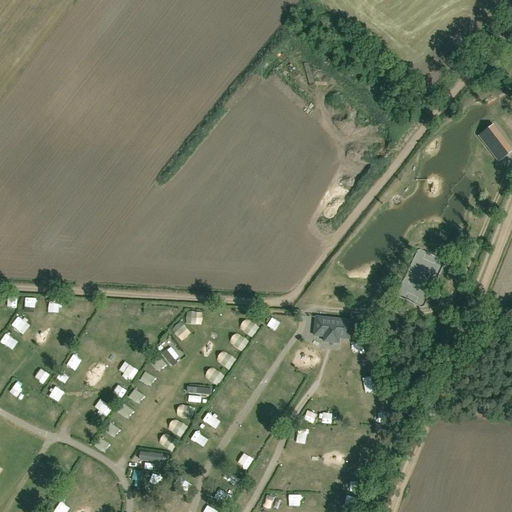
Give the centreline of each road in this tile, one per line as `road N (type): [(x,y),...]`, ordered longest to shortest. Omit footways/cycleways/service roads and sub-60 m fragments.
road 1 (track): [(421,131),(289,302),(0,285)]
road 2 (track): [(511,206),(393,511)]
road 3 (track): [(113,467),(208,335)]
